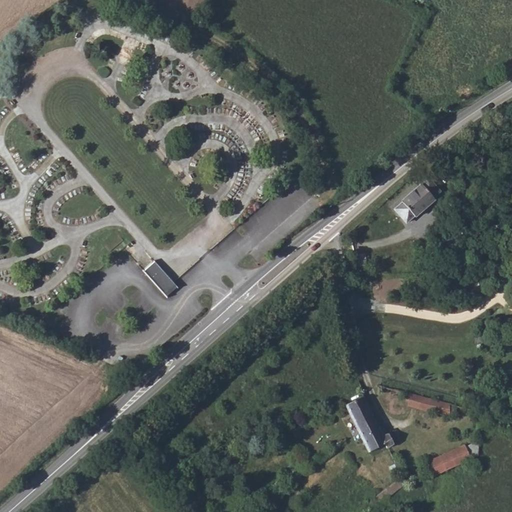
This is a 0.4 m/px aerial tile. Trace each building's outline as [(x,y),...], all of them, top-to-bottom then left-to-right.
[(456,140),(451,144),(455,152),(460,149),(456,140)] [(400,204),(394,209),(405,223),(411,218),(413,218),(432,201),(431,198),(437,192),(427,180),(420,187),(418,187),(401,202),(400,204)] [(157,265),(145,275),(168,301),(180,290),(173,283),(157,265)] [(446,403),(399,391),(398,398),(404,400),(403,404),(444,415),(445,413),(448,414),(451,413),(452,409),(449,407),(446,407),(446,403)] [(363,398),(346,406),(357,430),(368,454),(384,446),(386,449),(393,445),(388,436),(382,438),(363,398)] [(423,464),(430,478),(469,460),(462,445),(423,464)]
